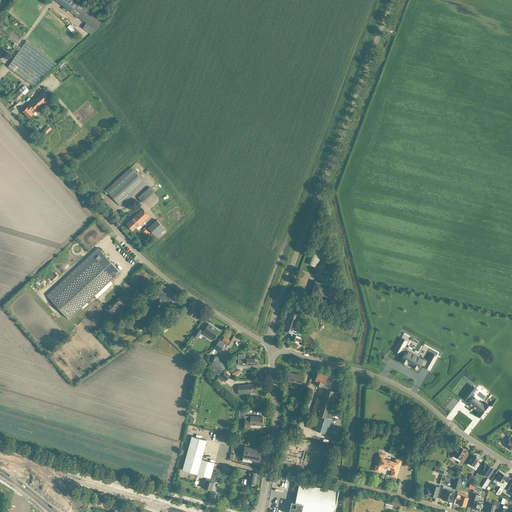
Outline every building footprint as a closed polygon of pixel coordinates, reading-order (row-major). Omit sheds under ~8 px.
[(55,0),(71,11),(79,1),(78,0),(55,0)] [(103,20),(79,1),(71,11),(71,12),(86,23),(83,28),(91,34),(95,30),(103,20)] [(67,27),(75,36),(77,33),(69,25),(67,27)] [(8,67),(27,81),(33,86),(42,77),(57,63),(26,41),(8,67)] [(16,94),(12,97),(16,101),(20,98),(23,94),(24,95),(29,91),(24,85),(19,90),(20,90),(16,94)] [(47,88),(39,95),(26,107),(27,107),(23,111),(29,118),(53,95),(47,88)] [(131,167),(106,190),(120,206),(145,183),(131,167)] [(149,188),(137,198),(142,203),(154,193),(149,188)] [(143,209),(130,221),(136,227),(136,228),(149,216),(143,209)] [(157,220),(152,225),(148,228),(156,237),(165,229),(157,220)] [(136,227),(130,221),(126,224),(132,230),(136,227)] [(98,248),(94,251),(47,295),(69,319),(120,272),(98,248)] [(312,250),(307,263),(311,265),(317,267),(322,254),(317,251),(312,250)] [(320,301),(322,294),(326,285),(315,281),(310,297),(320,301)] [(163,300),(160,298),(160,299),(157,303),(163,307),(173,294),(167,289),(168,289),(167,288),(167,289),(162,285),(159,289),(156,292),(161,296),(160,297),(163,300)] [(123,294),(110,305),(117,313),(122,309),(126,306),(123,303),(121,301),(125,298),(123,294)] [(322,294),(320,301),(338,307),(340,300),(322,294)] [(117,313),(110,305),(105,309),(110,314),(107,316),(110,319),(117,313)] [(193,306),(190,310),(190,311),(196,315),(194,317),(198,321),(203,313),(193,306)] [(295,337),(293,341),(300,344),(302,337),(303,334),(297,332),(297,330),(294,329),(300,314),(290,311),(283,331),(292,334),(292,335),(295,337)] [(158,326),(162,332),(174,323),(170,317),(158,326)] [(209,324),(206,328),(203,332),(214,339),(219,331),(209,324)] [(193,335),(197,337),(201,331),(198,328),(193,335)] [(398,344),(394,350),(400,353),(404,355),(401,359),(402,359),(401,361),(406,364),(407,363),(412,365),(412,366),(417,369),(417,368),(418,369),(420,364),(424,366),(426,362),(422,360),(423,360),(423,359),(406,350),(406,351),(403,349),(403,347),(407,341),(401,338),(398,344)] [(219,340),(213,348),(219,352),(224,344),(219,340)] [(431,353),(427,361),(433,364),(437,356),(431,353)] [(246,364),(249,364),(254,364),(254,359),(245,359),(245,355),(238,354),(238,359),(240,359),(239,363),(246,363),(246,364)] [(217,373),(219,375),(227,365),(226,365),(226,366),(219,360),(219,359),(217,357),(217,356),(216,356),(213,360),(212,359),(209,363),(211,364),(208,367),(211,369),(213,366),(220,372),(218,374),(217,373)] [(230,370),(233,376),(239,373),(236,367),(230,370)] [(225,371),(220,377),(225,382),(230,376),(225,371)] [(320,389),(312,413),(317,415),(313,429),(326,434),(331,420),(338,398),(340,393),(341,391),(343,383),(339,382),(336,389),(335,391),(331,390),(333,386),(325,384),(328,375),(318,372),(316,377),(314,385),(319,386),(318,388),(320,389)] [(289,373),(286,383),(287,384),(288,385),(289,385),(290,384),(291,384),(292,381),(302,384),(304,377),(289,373)] [(250,391),(250,392),(256,392),(257,392),(258,391),(258,388),(257,388),(256,388),(256,384),(238,386),(239,392),(250,391)] [(300,400),(304,401),(308,385),(304,384),(300,400)] [(468,390),(463,397),(467,400),(468,400),(469,401),(468,403),(478,411),(476,414),(482,418),(491,406),(485,402),(483,404),(481,402),(475,397),(474,397),(473,396),(471,395),(472,394),(468,390)] [(245,428),(250,429),(250,424),(262,425),(263,417),(251,416),(251,420),(245,420),(245,428)] [(207,440),(192,436),(183,470),(197,474),(201,459),(207,440)] [(459,446),(453,455),(460,460),(458,464),(461,466),(467,456),(464,454),(467,451),(459,446)] [(261,450),(251,448),(245,447),(243,457),(252,459),(252,460),(259,461),(261,450)] [(408,453),(407,457),(405,466),(411,468),(414,459),(412,458),(413,454),(408,453)] [(374,470),(380,472),(382,466),(385,467),(389,468),(393,469),(391,475),(396,477),(401,461),(396,459),(395,462),(384,459),(385,456),(379,454),(374,470)] [(470,459),(468,462),(471,464),(470,466),(475,470),(477,468),(479,464),(476,463),(479,458),(477,457),(476,456),(473,455),(470,459)] [(214,463),(201,459),(197,474),(207,477),(206,480),(203,480),(201,487),(211,490),(213,483),(214,483),(218,469),(213,468),(214,463)] [(484,476),(484,475),(488,478),(491,473),(490,472),(493,468),(487,463),(481,473),(481,474),(482,475),(482,476),(484,476)] [(242,485),(245,486),(247,484),(255,485),(257,473),(249,472),(248,479),(242,478),(241,484),(242,485)] [(500,472),(498,476),(496,479),(497,480),(497,481),(496,484),(500,486),(495,494),(499,495),(507,483),(504,481),(507,477),(500,472)] [(453,488),(458,490),(461,478),(456,477),(453,488)] [(481,487),(485,489),(491,480),(487,478),(481,487)] [(334,511),(338,491),(299,483),(295,503),(291,502),(288,511),(334,511)] [(433,485),(431,490),(426,488),(425,494),(426,495),(429,496),(430,495),(436,497),(439,487),(433,485)] [(443,488),(441,493),(443,494),(444,494),(442,499),(444,500),(444,501),(446,501),(447,501),(451,502),(454,492),(443,488)] [(462,496),(463,494),(457,492),(455,499),(459,500),(458,504),(461,505),(462,506),(463,506),(464,506),(465,506),(468,498),(462,496)] [(475,509),(477,510),(480,511),(480,508),(482,508),(483,505),(482,505),(482,502),(477,500),(479,495),(473,493),(470,500),(474,501),(474,502),(473,504),(473,505),(472,508),(475,509)] [(488,503),(485,511),(493,511),(495,509),(498,510),(500,502),(495,500),(495,501),(490,499),(489,503),(488,503)]
